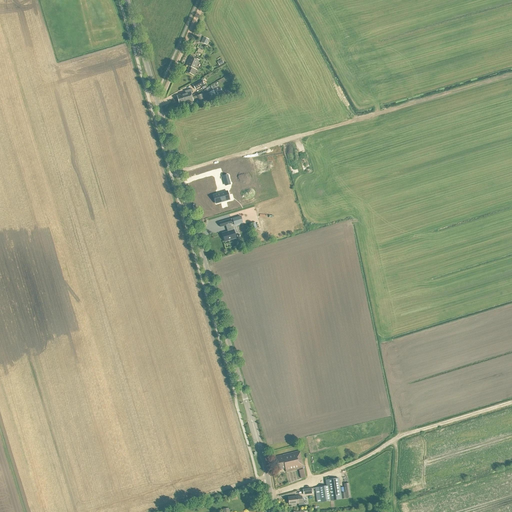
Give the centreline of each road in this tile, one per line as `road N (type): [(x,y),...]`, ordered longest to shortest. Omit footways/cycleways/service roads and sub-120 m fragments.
road 1 (tertiary): [(250,417),(126,0)]
road 2 (track): [(511,402),(399,436),(344,467)]
